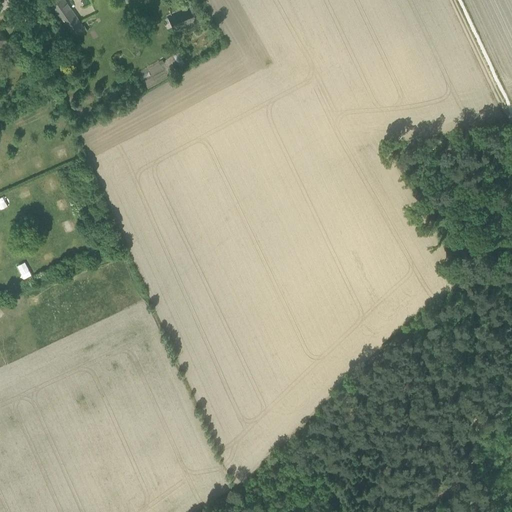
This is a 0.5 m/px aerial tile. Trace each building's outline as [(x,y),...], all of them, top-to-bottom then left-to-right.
[(83,26),(65,0),(58,0),(55,2),(53,0),(48,0),(47,1),(70,35),(83,26)] [(8,20),(15,28),(26,18),(20,11),(8,20)] [(0,47),(8,42),(0,29),(0,47)] [(51,58),(54,64),(70,55),(66,49),(51,58)] [(58,163),(68,158),(62,143),(51,148),(58,163)] [(40,171),(49,167),(45,157),(36,160),(40,171)] [(11,173),(15,183),(25,178),(20,168),(11,173)] [(44,188),(55,190),(57,180),(46,178),(44,188)] [(22,199),(32,195),(29,186),(19,189),(22,199)] [(0,207),(10,204),(6,194),(0,195),(0,207)] [(66,201),(58,205),(61,213),(69,209),(66,201)] [(69,237),(80,233),(75,221),(64,225),(69,237)] [(8,360),(16,358),(14,349),(5,352),(8,360)]
